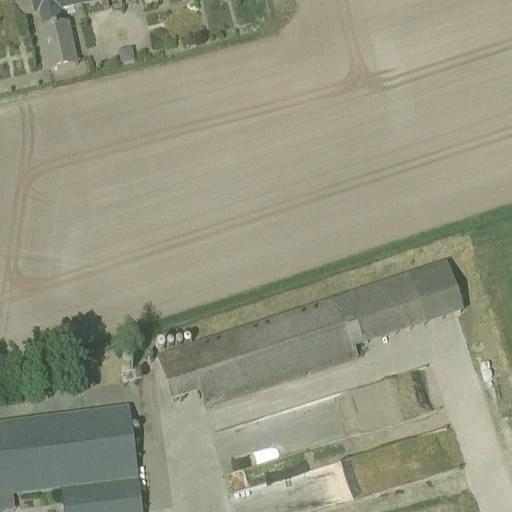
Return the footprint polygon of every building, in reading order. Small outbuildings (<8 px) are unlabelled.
[(39,33),(47,73),(75,67),(66,27),(61,28),(58,10),(106,0),(31,0),(35,16),(38,15),(42,32),(39,33)] [(198,397),(183,350),(155,359),(171,406),(198,397)] [(0,498),(59,491),(61,511),(139,511),(126,410),(0,425),(0,498)] [(253,461),(240,425),(210,436),(223,472),(253,461)] [(230,491),(235,511),(307,511),(407,486),(397,447),(230,491)]
